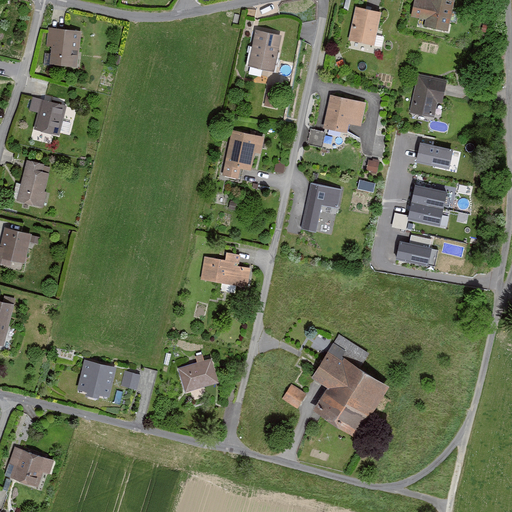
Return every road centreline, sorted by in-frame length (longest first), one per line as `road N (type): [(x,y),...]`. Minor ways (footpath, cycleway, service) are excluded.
road 1 (residential): [(225,447),(374,487),(422,475),(466,428),(495,310)]
road 2 (residential): [(225,447),(309,80)]
road 3 (residential): [(500,284),(387,264),(382,253),(405,138)]
road 4 (residential): [(12,396),(225,447)]
road 5 (residential): [(0,143),(43,0)]
road 6 (residential): [(510,145),(507,0)]
road 7 (residential): [(500,284),(510,145)]
road 8 (residential): [(52,0),(122,17),(178,15)]
road 9 (residential): [(309,80),(369,93),(375,103),(368,150)]
